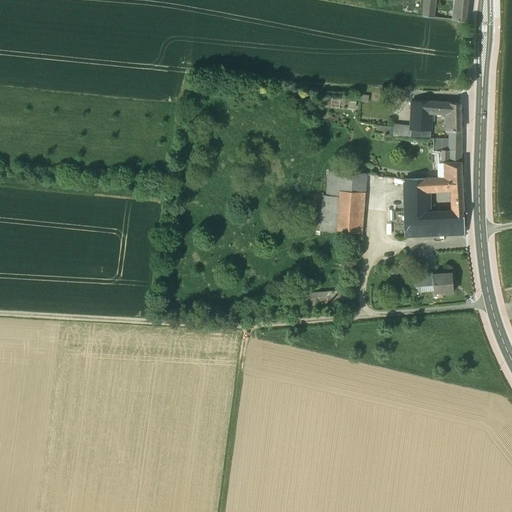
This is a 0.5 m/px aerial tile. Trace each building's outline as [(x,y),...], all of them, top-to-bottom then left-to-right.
[(435,0),(425,0),(424,8),(422,8),(421,16),(433,17),(435,0)] [(467,0),(457,0),(455,20),(465,21),(467,0)] [(358,94),(351,94),(350,110),(356,111),(358,94)] [(370,95),(362,95),(361,105),(369,106),(370,95)] [(431,112),(431,101),(411,100),(410,129),(429,130),(431,112)] [(460,103),(431,101),(431,112),(445,112),(449,113),(449,122),(460,122),(460,113),(460,103)] [(460,130),(460,122),(449,122),(449,123),(449,131),(453,131),(460,130)] [(391,135),(409,137),(410,129),(392,126),(391,135)] [(428,139),(429,130),(410,129),(409,137),(428,139)] [(449,163),(449,139),(428,139),(429,158),(436,158),(436,165),(444,165),(444,163),(449,163)] [(461,163),(461,139),(453,139),(449,139),(449,163),(461,163)] [(449,163),(444,163),(444,165),(444,178),(427,178),(427,191),(452,189),(452,198),(462,197),(461,176),(461,163),(449,163)] [(366,174),(329,172),(327,195),(327,196),(340,197),(340,192),(360,193),(365,193),(366,174)] [(427,178),(404,180),(404,204),(428,203),(427,191),(427,178)] [(360,193),(340,192),(340,197),(337,231),(357,233),(360,193)] [(340,197),(327,196),(327,195),(323,195),(320,230),(337,231),(340,197)] [(462,197),(452,198),(452,211),(463,210),(462,197)] [(428,203),(404,204),(405,229),(406,237),(431,236),(431,212),(428,213),(428,203)] [(405,229),(404,204),(385,205),(386,229),(405,229)] [(452,211),(431,212),(431,236),(440,235),(441,237),(443,237),(443,235),(454,235),(454,236),(457,236),(457,234),(464,234),(463,210),(452,211)] [(432,272),(423,273),(425,287),(433,286),(432,274),(432,272)] [(432,274),(433,286),(433,292),(443,291),(443,293),(453,292),(451,273),(432,274)] [(350,298),(310,299),(310,308),(350,307),(350,298)]
